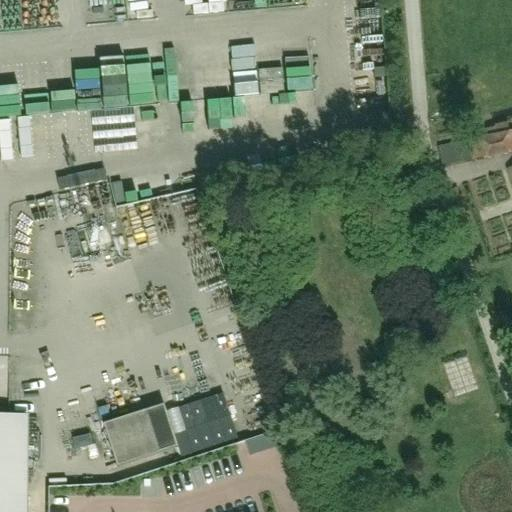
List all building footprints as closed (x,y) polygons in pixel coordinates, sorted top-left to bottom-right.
[(278,31),(238,33),(239,44),(279,42),(278,31)] [(270,47),(271,67),(290,66),(289,46),(270,47)] [(253,92),(305,90),(304,77),(275,79),(275,69),(252,70),(253,92)] [(125,95),(162,94),(162,81),(124,82),(125,95)] [(288,96),(291,117),(307,114),(304,94),(288,96)] [(126,118),(168,116),(167,103),(125,105),(125,102),(114,102),(114,99),(106,99),(108,134),(126,133),(126,118)] [(130,121),(131,150),(171,148),(170,119),(130,121)] [(493,126),(495,136),(467,141),(471,162),(511,154),(511,132),(509,133),(507,123),(493,126)] [(18,258),(17,276),(43,278),(44,259),(18,258)] [(163,341),(172,365),(196,356),(187,332),(163,341)] [(117,467),(177,448),(164,406),(103,425),(117,467)] [(0,511),(25,511),(26,418),(0,417),(0,511)] [(274,434),(245,443),(250,456),(278,447),(274,434)] [(75,451),(91,447),(88,437),(72,441),(75,451)]
